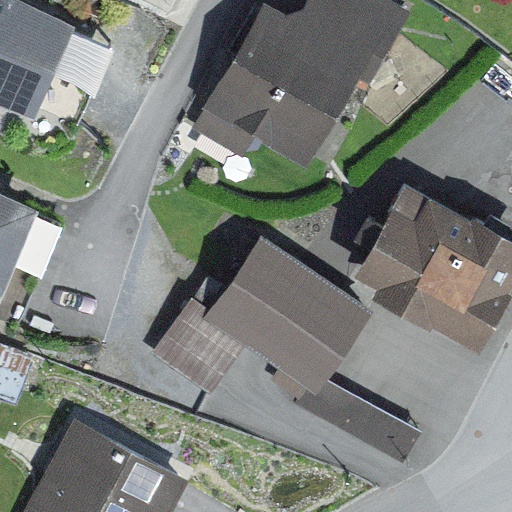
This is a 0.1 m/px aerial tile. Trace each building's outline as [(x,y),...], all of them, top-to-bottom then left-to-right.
[(56,16),(13,0),(0,0),(0,104),(19,112),(56,16)] [(354,60),(256,8),(202,109),(299,161),(354,60)] [(511,249),(511,239),(399,184),(352,278),(470,335),(511,249)] [(0,265),(24,204),(0,194),(0,265)] [(362,300),(261,238),(209,323),(310,385),(362,300)] [(159,511),(178,474),(68,420),(22,511),(159,511)]
